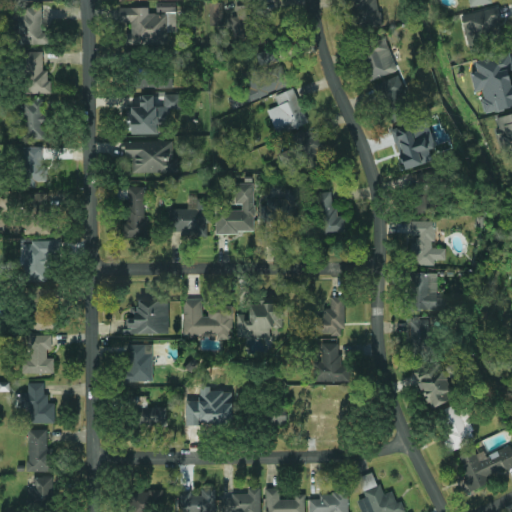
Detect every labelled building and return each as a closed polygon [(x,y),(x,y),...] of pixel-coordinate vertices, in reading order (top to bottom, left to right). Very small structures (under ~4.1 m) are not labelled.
[(344,0),(348,29),(381,26),(378,0),(344,0)] [(176,2),(156,2),(156,13),(149,13),(149,7),(120,7),(120,22),(129,22),(130,44),(167,44),(167,30),(176,30),(176,2)] [(210,26),(223,25),(223,2),(209,3),(210,26)] [(236,6),(238,18),(231,18),(233,35),(245,33),(246,45),(267,42),(266,25),(257,26),(255,4),(236,6)] [(226,28),(231,27),(230,17),(236,17),(236,5),(226,5),(226,28)] [(49,44),(48,32),(43,33),(42,7),(18,8),(19,45),(49,44)] [(462,15),(470,53),(503,46),(499,26),(502,26),(498,7),(462,15)] [(372,80),(397,72),(386,37),(361,45),(372,80)] [(282,62),(280,63),(275,48),(255,55),(261,70),(244,76),(253,99),(290,85),(282,62)] [(43,51),(25,52),(26,94),(50,93),(49,70),(43,70),(43,51)] [(486,114),(511,107),(511,77),(510,70),(511,69),(511,64),(509,52),(475,61),(478,72),(471,74),(476,92),(480,91),(486,114)] [(172,88),(173,70),(132,69),(132,87),(172,88)] [(411,101),(398,75),(376,85),(388,112),(411,101)] [(275,96),(279,106),(267,110),(277,135),(308,123),(294,88),(275,96)] [(132,135),(158,134),(158,126),(170,126),(169,110),(183,109),(182,94),(164,95),(164,106),(154,107),(154,96),(140,96),(140,107),(131,107),(132,135)] [(46,99),(24,99),(23,138),(45,139),(46,99)] [(511,114),(495,117),(503,155),(511,153),(511,114)] [(403,170),(432,162),(429,149),(435,148),(428,120),(393,130),(403,170)] [(277,147),(285,169),(304,163),(307,174),(329,166),(318,133),(277,147)] [(133,173),(178,172),(177,158),(174,158),(173,140),(125,142),(125,159),(132,159),(133,173)] [(26,182),(45,181),(44,147),(24,148),(26,182)] [(216,233),(254,233),(254,183),(235,183),(235,209),(216,209),(216,233)] [(146,237),(145,187),(126,187),(127,222),(122,222),(122,238),(146,237)] [(301,224),(301,189),(286,189),(286,198),(268,199),(268,224),(301,224)] [(321,234),(345,230),(343,216),(336,217),(332,191),(315,194),(321,234)] [(48,235),(49,194),(25,194),(24,234),(48,235)] [(435,194),(416,195),(416,213),(436,213),(435,194)] [(207,234),(207,199),(188,198),(188,209),(170,209),(169,234),(207,234)] [(410,221),(410,235),(418,235),(418,243),(412,243),(411,265),(435,265),(435,259),(446,260),(446,248),(435,248),(435,221),(410,221)] [(58,242),(24,242),(25,281),(49,281),(49,254),(59,254),(58,242)] [(445,298),(437,298),(438,273),(411,273),(410,309),(444,310),(445,298)] [(55,330),(56,288),(32,287),(31,329),(55,330)] [(344,297),(331,297),(331,308),(324,308),(324,316),(317,316),(317,334),(344,335),(344,297)] [(184,337),(232,336),(232,307),(204,308),(204,299),(183,299),(184,337)] [(169,333),(168,300),(139,301),(139,307),(132,307),(132,316),(128,317),(129,334),(169,333)] [(237,314),(237,339),(271,339),(271,328),(283,328),(283,303),(249,303),(249,314),(237,314)] [(411,357),(431,357),(430,318),(410,319),(411,357)] [(54,358),(47,358),(47,350),(52,350),(52,335),(28,336),(29,354),(22,354),(23,374),(54,373),(54,358)] [(349,382),(349,366),(340,366),(340,343),(322,343),(322,361),(314,361),(314,381),(349,382)] [(154,381),(153,344),(127,345),(128,382),(154,381)] [(453,401),(449,377),(461,375),(458,362),(417,371),(424,407),(453,401)] [(44,383),(28,383),(28,393),(25,393),(25,424),(55,423),(55,403),(48,403),(48,394),(44,394),(44,383)] [(147,407),(147,398),(135,398),(136,426),(167,426),(166,407),(147,407)] [(451,452),(478,440),(461,402),(435,414),(451,452)] [(286,424),(287,410),(273,410),(273,424),(286,424)] [(48,429),(28,430),(28,472),(51,471),(51,447),(48,447),(48,429)] [(472,491),(489,483),(487,478),(511,467),(511,448),(510,444),(487,455),(484,450),(476,454),(474,449),(457,457),(472,491)] [(358,478),(365,498),(358,501),(361,511),(405,511),(401,501),(396,502),(392,491),(382,495),(374,472),(358,478)] [(53,477),(33,477),(33,489),(30,489),(29,501),(53,501),(53,477)] [(260,511),(261,488),(248,488),(248,493),(231,493),(231,497),(223,497),(222,511),(260,511)] [(304,511),(306,495),(295,494),(295,500),(279,499),(280,488),(266,488),(265,511),(304,511)] [(215,511),(215,489),(202,489),(202,495),(191,495),(191,491),(179,491),(178,511),(215,511)] [(147,511),(147,508),(165,508),(165,491),(125,491),(125,511),(147,511)] [(348,511),(349,493),(321,493),(320,499),(309,499),(308,511),(348,511)]
